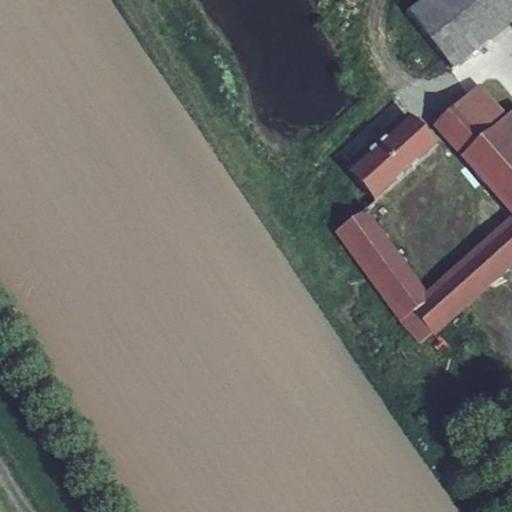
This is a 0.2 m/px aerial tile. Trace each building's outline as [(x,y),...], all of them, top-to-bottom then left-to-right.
[(511,0),(425,0),(410,13),(454,67),(511,20),(511,0)] [(511,144),(495,125),(464,90),(435,116),(511,207),(511,224),(464,266),(481,285),(511,256),(511,144)] [(511,110),(495,125),(511,144),(511,110)] [(435,147),(407,116),(346,170),(374,202),(435,147)] [(465,299),(449,280),(428,298),(360,216),(338,235),(421,340),(465,299)] [(465,299),(481,285),(464,266),(449,280),(465,299)]
